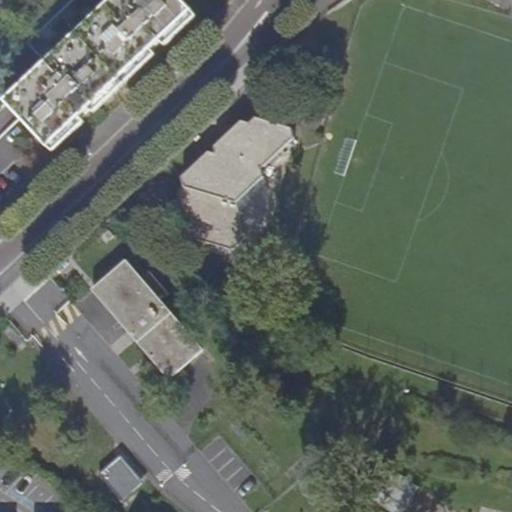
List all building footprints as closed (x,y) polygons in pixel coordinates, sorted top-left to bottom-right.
[(115,0),(7,105),(51,153),(192,15),(178,0),(115,0)] [(216,154),(209,152),(181,178),(183,186),(177,191),(187,228),(195,230),(196,238),(233,248),(246,235),(240,199),(264,177),(262,169),(293,137),(291,128),(255,117),(250,122),(241,121),(214,147),(216,154)] [(240,199),(246,235),(272,211),(264,177),(240,199)] [(125,261),(91,291),(171,380),(204,349),(125,261)] [(123,455),(101,474),(127,504),(149,485),(123,455)]
